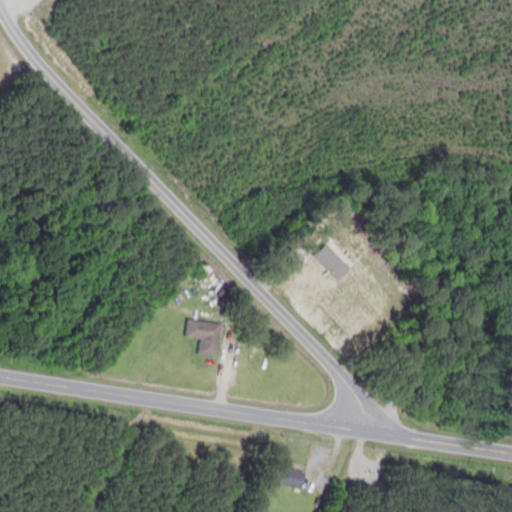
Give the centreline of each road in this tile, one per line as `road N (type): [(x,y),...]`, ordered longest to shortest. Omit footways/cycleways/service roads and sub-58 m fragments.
road 1 (residential): [(373,432),(326,359),(30,57),(0,12)]
road 2 (primary): [(0,376),(511,453)]
